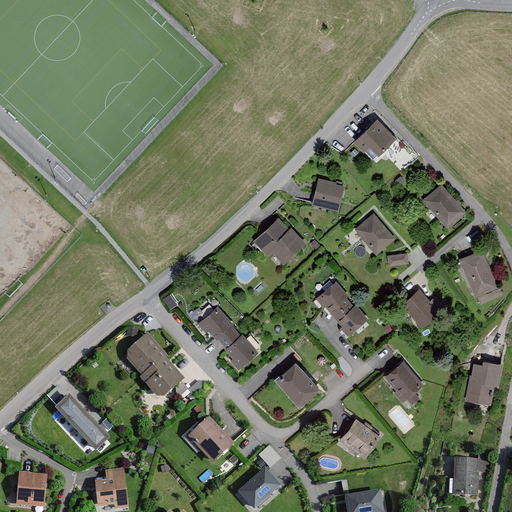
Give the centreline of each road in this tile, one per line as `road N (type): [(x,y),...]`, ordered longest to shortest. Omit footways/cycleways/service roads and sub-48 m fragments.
road 1 (residential): [(366,89),(213,243),(101,327),(0,424)]
road 2 (residential): [(511,269),(475,208),(366,89)]
